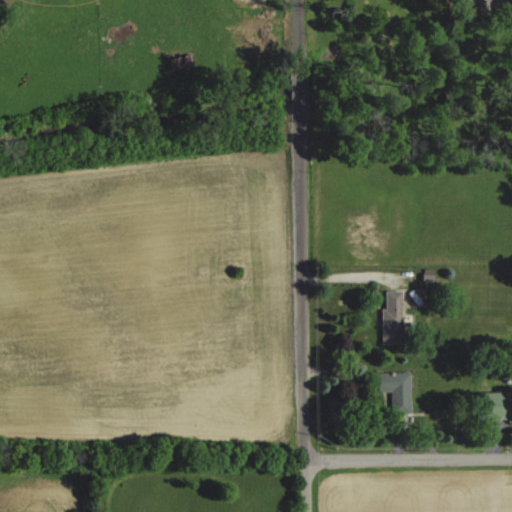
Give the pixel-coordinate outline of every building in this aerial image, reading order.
[(451,0),(451,4),(453,4),(452,17),(467,17),(468,7),(474,7),(474,4),(503,6),(503,0),(451,0)] [(171,71),(193,66),(190,53),(168,58),(171,71)] [(380,343),(401,343),(400,290),(383,290),(383,308),(379,308),(380,343)] [(409,371),(376,372),(377,393),(386,393),(387,415),(410,414),(409,371)] [(507,392),(480,392),(481,419),(508,419),(507,392)]
